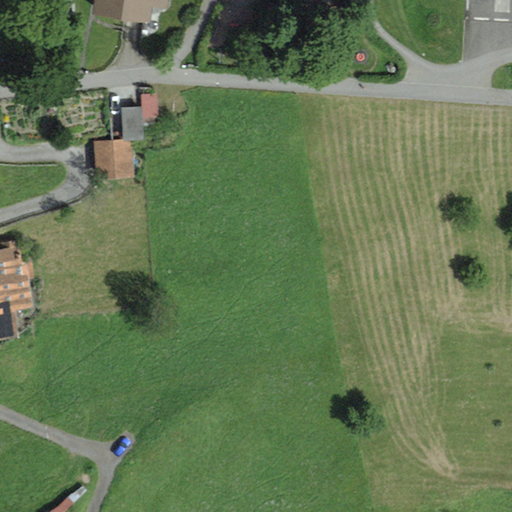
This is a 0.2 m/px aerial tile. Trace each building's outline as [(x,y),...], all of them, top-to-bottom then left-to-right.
[(96,0),(95,13),(150,19),(152,6),(170,8),(170,0),(96,0)] [(142,120),(158,119),(157,93),(140,94),(141,107),(142,120)] [(141,107),(120,108),(122,139),(133,139),(143,138),(142,120),(141,107)] [(122,139),(94,141),(97,178),(135,176),(133,139),(122,139)] [(22,261),(20,245),(0,248),(0,337),(19,334),(14,310),(35,307),(27,260),(22,261)]
